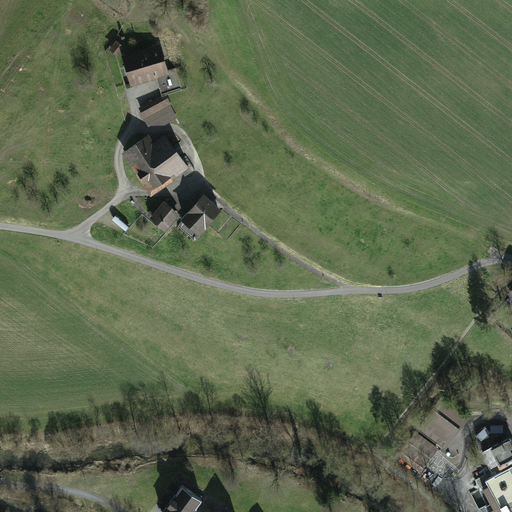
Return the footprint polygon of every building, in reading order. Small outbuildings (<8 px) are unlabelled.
[(125,50),(116,43),(110,51),(119,58),(125,50)] [(161,47),(123,56),(130,85),(168,76),(161,47)] [(165,97),(141,108),(151,128),(174,116),(165,97)] [(147,139),(123,156),(151,195),(187,170),(165,138),(152,147),(147,139)] [(181,142),(173,146),(180,157),(187,152),(181,142)] [(203,200),(183,223),(202,238),(221,215),(203,200)] [(165,204),(151,221),(166,233),(180,216),(165,204)] [(433,426),(452,440),(465,422),(446,408),(433,426)] [(439,450),(417,435),(405,453),(417,461),(415,465),(424,471),(439,450)] [(511,439),(484,454),(493,471),(511,461),(511,439)] [(511,480),(493,490),(496,498),(503,494),(511,490),(511,480)] [(174,487),(158,510),(161,511),(192,511),(198,503),(174,487)] [(511,511),(503,494),(496,498),(503,511),(511,511)]
